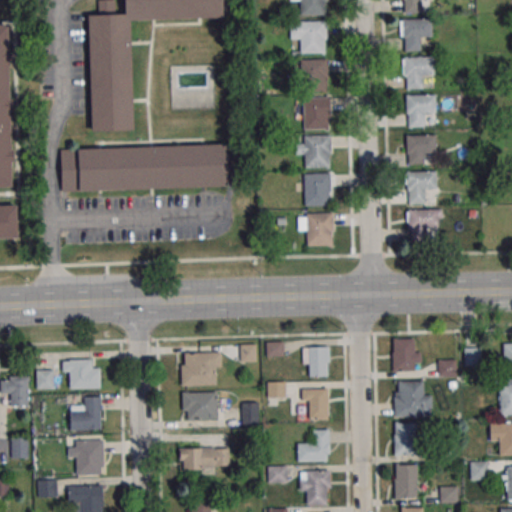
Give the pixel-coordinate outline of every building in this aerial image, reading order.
[(90,131),(132,130),(130,20),(222,19),(221,0),(124,0),(124,13),(115,13),(115,0),(97,0),(98,14),(88,14),(90,131)] [(290,0),(291,1),(300,1),(300,15),(327,15),(327,0),(290,0)] [(431,12),(430,0),(402,0),(402,12),(431,12)] [(401,50),(421,50),(421,38),(431,38),(431,19),(401,19),(401,50)] [(289,31),(300,31),(300,53),(326,53),(326,21),(289,21),(289,31)] [(403,89),(432,89),(432,56),(403,56),(403,89)] [(327,58),(301,58),(301,90),(327,90),(327,58)] [(406,95),(406,126),(434,126),(434,95),(406,95)] [(303,129),(330,129),(330,96),(303,96),(303,129)] [(297,144),(297,156),(305,156),(305,167),(331,167),(331,135),(303,135),(303,144),(297,144)] [(435,135),(406,135),(406,163),(435,163),(435,135)] [(227,144),(60,147),(61,190),(228,187),(227,144)] [(437,171),(406,171),(406,203),(425,203),(425,190),(437,190),(437,171)] [(330,205),(330,173),(304,173),(304,205),(330,205)] [(407,210),(407,241),(427,240),(427,227),(442,227),(442,209),(407,210)] [(332,212),(298,212),(298,233),(308,233),(308,245),(332,245),(332,212)] [(393,371),(421,371),(421,349),(414,349),(414,338),(393,338),(393,371)] [(511,342),(503,343),(503,372),(511,372),(511,342)] [(281,354),(281,343),(267,343),(267,354),(281,354)] [(256,345),(240,345),(240,361),(256,361),(256,345)] [(329,347),(302,347),(302,366),(308,366),(308,376),(329,376),(329,347)] [(464,366),(481,366),(481,347),(464,347),(464,366)] [(220,352),(181,352),(181,385),(220,385),(220,352)] [(100,388),(100,367),(91,367),(91,359),(62,359),(62,371),(69,371),(69,388),(100,388)] [(457,376),(457,359),(438,359),(438,376),(457,376)] [(36,389),(53,389),(53,370),(36,370),(36,389)] [(0,375),(0,393),(10,393),(10,405),(28,405),(28,376),(0,375)] [(511,415),(511,377),(499,377),(499,415),(511,415)] [(285,381),(267,381),(267,397),(286,397),(285,381)] [(431,417),(431,394),(423,394),(423,381),(394,381),(394,417),(431,417)] [(302,401),(308,401),(308,418),(329,418),(329,389),(302,389),(302,401)] [(182,419),(217,419),(217,392),(182,392),(182,419)] [(101,429),(100,396),(81,396),(81,406),(69,406),(69,429),(101,429)] [(258,402),(242,402),(242,423),(258,423),(258,402)] [(511,454),(511,421),(489,421),(489,443),(500,443),(500,455),(511,454)] [(394,455),(415,455),(415,422),(394,422),(394,455)] [(329,461),(329,429),(308,429),(308,441),(297,441),(297,461),(329,461)] [(28,437),(10,437),(10,458),(28,458),(28,437)] [(103,474),(103,440),(69,440),(69,459),(75,459),(75,474),(103,474)] [(229,447),(179,447),(179,469),(229,469),(229,447)] [(488,461),(470,461),(470,480),(488,480),(488,461)] [(395,465),(416,464),(417,496),(396,496),(395,465)] [(267,466),(267,483),(287,483),(287,466),(267,466)] [(511,466),(503,466),(503,500),(511,500),(511,466)] [(306,472),(306,504),(326,504),(326,489),(329,489),(329,471),(306,472)] [(38,496),(56,496),(56,480),(38,480),(38,496)] [(102,511),(102,486),(68,486),(68,504),(79,504),(78,511),(102,511)] [(457,502),(457,486),(439,486),(439,502),(457,502)] [(211,511),(212,499),(190,499),(190,511),(211,511)]
